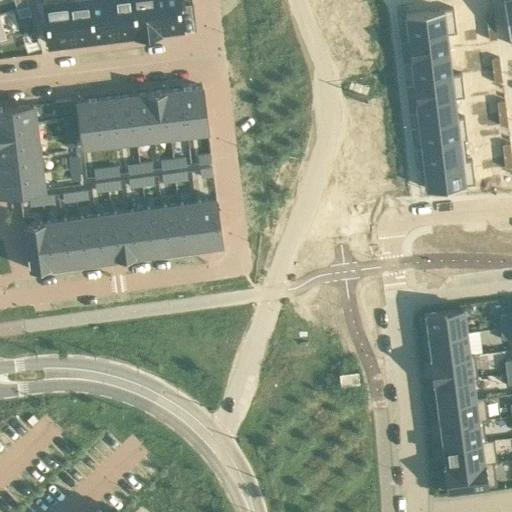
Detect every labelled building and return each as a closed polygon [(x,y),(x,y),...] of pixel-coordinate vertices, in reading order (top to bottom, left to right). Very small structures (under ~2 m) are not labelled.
[(67,0),(43,0),(48,43),(72,40),(67,0)] [(88,0),(67,0),(72,40),(93,37),(88,0)] [(88,0),(93,37),(115,34),(110,0),(88,0)] [(110,0),(115,34),(135,32),(136,32),(132,0),(110,0)] [(132,0),(136,32),(135,32),(136,34),(159,32),(159,29),(158,29),(154,0),(132,0)] [(154,0),(158,29),(159,29),(181,26),(179,6),(182,5),(181,0),(154,0)] [(511,0),(502,0),(510,44),(511,43),(511,0)] [(43,2),(34,3),(42,33),(47,32),(43,2)] [(28,5),(16,8),(18,16),(30,13),(28,5)] [(452,6),(404,12),(407,36),(446,31),(446,32),(455,31),(452,6)] [(493,14),(485,15),(486,27),(494,25),(493,14)] [(494,25),(486,27),(488,38),(496,37),(494,25)] [(446,31),(407,36),(410,57),(448,53),(446,32),(446,31)] [(448,53),(410,57),(413,79),(451,74),(451,73),(450,63),(448,53)] [(498,56),(490,57),(492,69),(500,68),(498,56)] [(500,68),(492,69),(493,81),(501,80),(500,68)] [(451,74),(413,79),(415,100),(454,96),(454,97),(463,96),(463,94),(460,72),(451,73),(451,74)] [(202,85),(181,87),(186,132),(207,129),(202,85)] [(164,89),(169,134),(186,132),(181,87),(164,89)] [(164,89),(147,91),(147,92),(147,91),(153,136),(169,134),(164,89)] [(147,92),(130,94),(136,138),(153,136),(147,91),(147,92)] [(130,94),(114,96),(119,140),(136,138),(130,94)] [(114,96),(97,98),(102,142),(119,140),(114,96)] [(454,96),(415,100),(418,122),(456,117),(456,116),(455,107),(454,97),(454,96)] [(70,98),(61,99),(62,110),(71,109),(70,98)] [(97,98),(76,100),(81,145),(102,142),(97,98)] [(504,99),(496,100),(497,112),(505,111),(504,99)] [(33,103),(0,106),(0,124),(35,120),(33,103)] [(505,111),(497,112),(499,124),(507,123),(505,111)] [(456,117),(418,122),(421,143),(464,138),(464,139),(466,139),(463,115),(456,116),(456,117)] [(0,141),(37,137),(35,120),(0,124),(0,141)] [(72,121),(64,122),(66,134),(74,133),(72,121)] [(74,133),(66,134),(67,146),(75,145),(74,133)] [(37,137),(0,141),(0,158),(39,154),(37,137)] [(464,138),(421,143),(423,165),(466,159),(466,158),(464,139),(464,138)] [(509,142),(501,143),(502,155),(510,154),(509,142)] [(210,153),(198,154),(199,162),(210,161),(210,153)] [(39,154),(0,158),(0,175),(41,170),(39,154)] [(77,154),(69,155),(70,167),(78,166),(77,154)] [(510,154),(502,155),(504,167),(511,166),(510,154)] [(184,156),(172,158),(173,166),(185,164),(184,156)] [(466,159),(423,165),(426,188),(474,182),(471,157),(466,158),(466,159)] [(172,158),(160,159),(161,167),(173,166),(172,158)] [(151,161),(139,162),(140,170),(152,169),(151,161)] [(139,162),(127,164),(128,172),(140,170),(139,162)] [(118,165),(106,166),(107,175),(119,173),(118,165)] [(78,166),(70,167),(71,179),(79,178),(78,166)] [(106,166),(93,168),(94,176),(107,175),(106,166)] [(211,166),(199,168),(201,176),(212,175),(211,166)] [(41,170),(0,175),(0,193),(43,188),(41,170)] [(185,170),(174,172),(175,180),(187,178),(185,170)] [(174,172),(162,173),(163,181),(175,180),(174,172)] [(152,174),(140,176),(141,184),(153,182),(152,174)] [(140,176),(129,178),(130,186),(141,184),(140,176)] [(119,179),(107,180),(108,188),(120,187),(119,179)] [(107,180),(95,182),(96,190),(108,188),(107,180)] [(86,189),(74,190),(75,198),(87,197),(86,189)] [(74,190),(62,192),(64,200),(75,198),(74,190)] [(53,193),(41,194),(42,202),(54,201),(53,193)] [(41,194),(29,196),(30,204),(42,202),(41,194)] [(215,198),(194,201),(200,245),(221,242),(215,198)] [(194,201),(178,203),(184,247),(200,245),(194,201)] [(178,203),(161,205),(167,249),(184,247),(178,203)] [(161,205),(145,207),(150,252),(167,249),(161,205)] [(145,207),(128,209),(134,254),(150,252),(145,207)] [(128,209),(111,212),(117,256),(134,254),(128,209)] [(111,212),(95,214),(101,258),(116,256),(117,256),(111,212)] [(95,214),(78,216),(84,260),(101,258),(95,214)] [(78,216),(61,218),(67,262),(84,260),(78,216)] [(61,218),(44,220),(50,265),(67,262),(61,218)] [(44,220),(23,223),(29,268),(50,265),(44,220)] [(428,336),(466,330),(463,307),(425,312),(428,336)] [(498,314),(499,326),(507,325),(506,313),(498,314)] [(509,337),(507,325),(499,326),(501,338),(509,337)] [(428,336),(431,357),(431,358),(469,353),(469,352),(466,330),(428,336)] [(472,376),(472,377),(477,376),(474,352),(469,352),(469,353),(431,358),(431,357),(430,357),(433,382),(434,382),(434,381),(472,376)] [(475,396),(472,377),(472,376),(434,381),(434,382),(437,402),(475,397),(475,396)] [(475,397),(437,402),(439,424),(483,418),(483,419),(487,418),(484,395),(475,396),(475,397)] [(483,418),(439,424),(442,445),(485,439),(483,419),(483,418)] [(485,439),(442,445),(445,465),(445,466),(493,460),(496,460),(493,438),(485,439)] [(445,466),(445,465),(444,466),(447,490),(496,484),(493,460),(445,466)]
